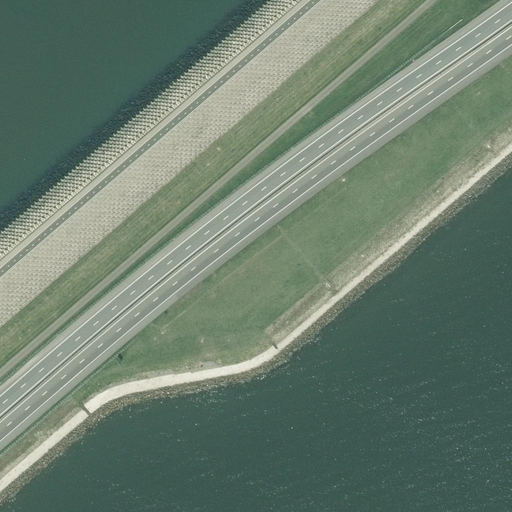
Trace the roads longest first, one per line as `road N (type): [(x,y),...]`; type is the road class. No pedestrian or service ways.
road 1 (motorway): [(511,8),(160,265),(0,407)]
road 2 (motorway): [(0,433),(254,227),(511,39)]
